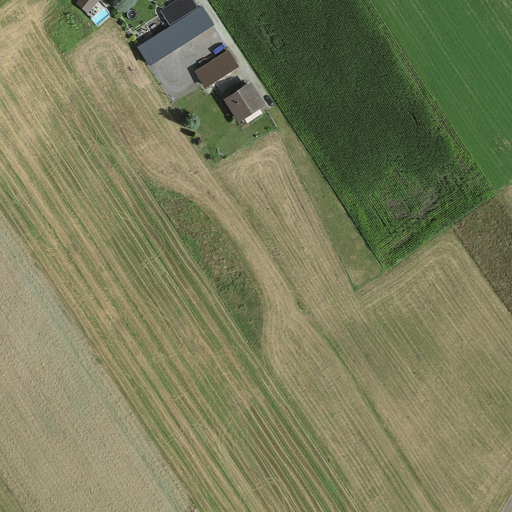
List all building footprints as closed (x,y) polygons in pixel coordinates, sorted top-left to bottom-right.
[(101,0),(81,0),(79,3),(91,13),(101,0)] [(195,0),(180,0),(163,11),(172,26),(201,8),(195,0)] [(107,11),(94,17),(96,22),(109,16),(107,11)] [(229,51),(186,79),(194,92),(238,63),(229,51)] [(255,85),(228,101),(242,122),(268,106),(255,85)]
